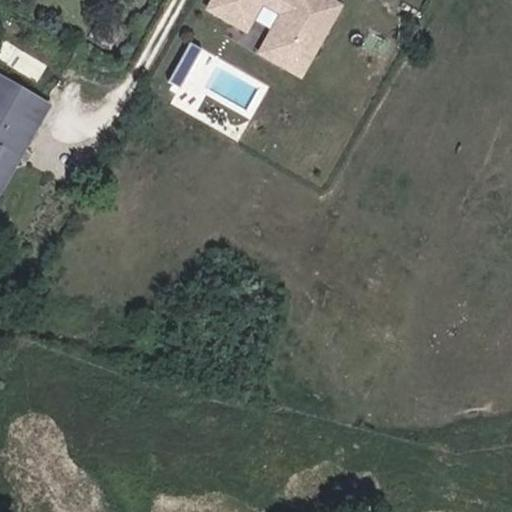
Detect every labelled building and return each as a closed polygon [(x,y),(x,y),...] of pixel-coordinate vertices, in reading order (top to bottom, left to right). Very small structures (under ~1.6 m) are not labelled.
[(215,16),(223,0),(215,0),(209,13),(215,16)] [(319,0),(315,8),(298,0),(223,0),(215,16),(246,32),(261,3),(283,15),(262,55),(285,67),(295,49),(311,57),(339,6),(326,0),(319,0)] [(319,0),(298,0),(315,8),(319,0)] [(302,76),(311,57),(295,49),(285,67),(302,76)] [(188,80),(199,58),(188,52),(177,74),(188,80)] [(199,86),(210,63),(199,58),(188,80),(199,86)] [(0,191),(0,183),(16,154),(11,151),(15,142),(26,148),(36,129),(31,126),(45,100),(0,77),(0,196),(2,193),(0,191)]
